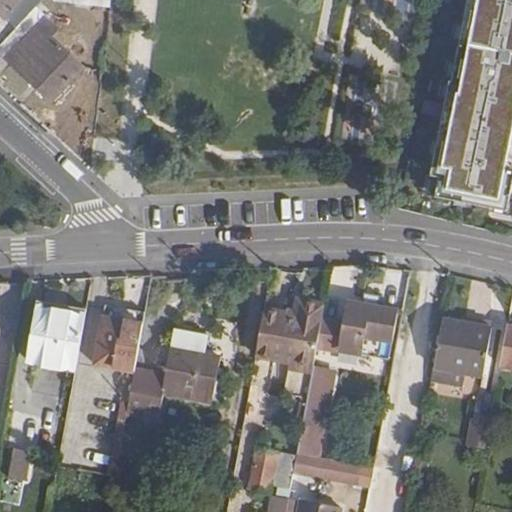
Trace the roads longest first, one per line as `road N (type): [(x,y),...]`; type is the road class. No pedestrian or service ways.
road 1 (tertiary): [(99,248),(373,237),(511,262)]
road 2 (residential): [(99,248),(81,197),(0,122)]
